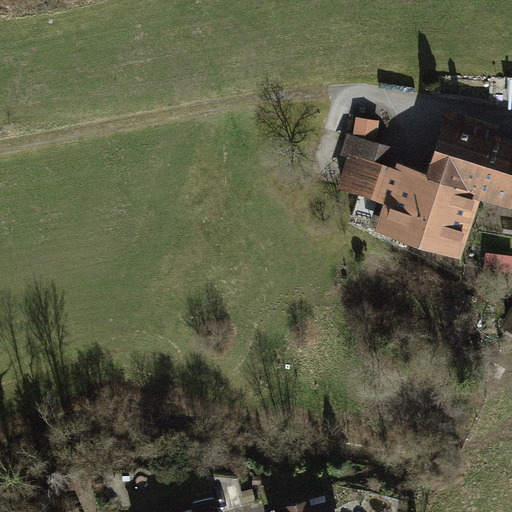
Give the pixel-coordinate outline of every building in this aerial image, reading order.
[(485,185),(500,134),(448,117),(431,165),(485,185)] [(462,254),(485,185),(431,165),(400,155),(397,163),(379,157),(386,142),(349,132),(343,147),(351,153),(343,183),(388,197),(379,224),(462,254)] [(511,193),(511,137),(500,134),(485,185),(511,193)] [(336,511),(331,492),(267,509),(268,511),(336,511)] [(219,511),(216,500),(176,511),(219,511)]
